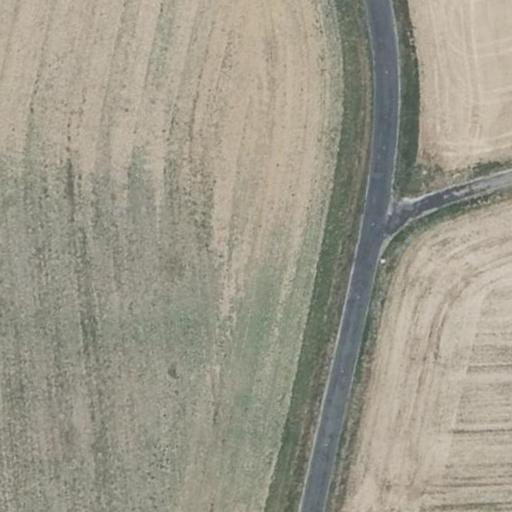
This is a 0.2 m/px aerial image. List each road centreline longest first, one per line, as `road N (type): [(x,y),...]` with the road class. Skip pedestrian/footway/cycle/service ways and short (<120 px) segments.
road 1 (tertiary): [(312,511),(374,228),(388,81),(378,0)]
road 2 (track): [(511,177),(375,214)]
